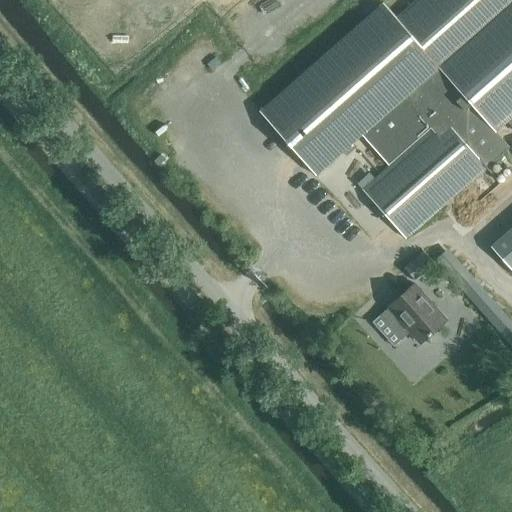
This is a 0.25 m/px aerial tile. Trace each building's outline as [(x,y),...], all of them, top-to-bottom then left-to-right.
[(315,175),(335,158),(362,135),(389,166),(362,189),(405,238),(509,148),(495,132),(511,117),(511,0),(415,0),(396,18),(383,3),(259,111),(315,175)] [(511,228),(490,247),(511,271),(511,228)] [(406,269),(415,280),(433,264),(424,254),(406,269)] [(511,342),(511,317),(478,280),(465,292),(511,342)] [(389,307),(420,343),(446,320),(414,284),(389,307)]
